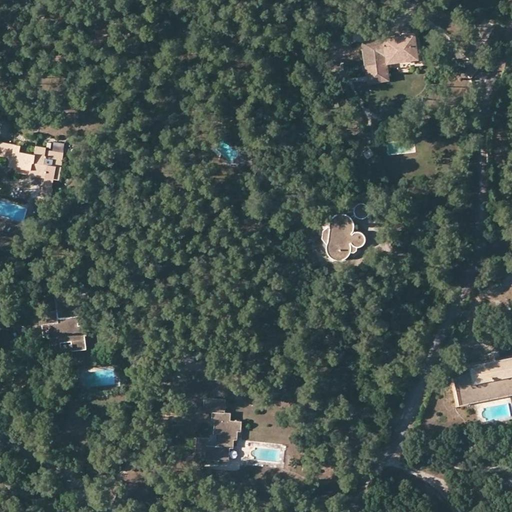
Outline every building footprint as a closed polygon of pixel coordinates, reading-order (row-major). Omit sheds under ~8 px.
[(368,63),(391,60),(420,56),(417,29),(404,31),(400,34),(395,32),(385,34),(384,37),(364,40),(368,63)] [(393,78),(391,60),(368,63),(370,80),(393,78)] [(28,169),(27,174),(42,177),(40,188),(50,189),(52,180),(56,180),(60,153),(44,150),(45,148),(33,146),(32,153),(18,151),(18,145),(0,142),(0,157),(7,159),(6,166),(14,167),(28,169)] [(369,147),(362,151),(367,158),(374,153),(369,147)] [(353,209),(353,212),(355,214),(358,216),(361,217),(364,216),(366,214),(368,212),(368,209),(368,206),(366,203),(364,202),(361,201),(358,202),(355,203),(353,206),(353,209)] [(321,229),(320,237),(324,242),(325,245),(326,251),(330,257),(337,258),(343,257),(346,255),(347,254),(348,251),(349,247),(348,242),(350,241),(352,243),(354,245),(357,245),(360,245),(362,244),(363,242),(364,239),(364,236),(363,234),(363,233),(361,231),(360,231),(358,230),(356,230),(354,230),(350,234),(349,232),(352,229),(353,223),(351,219),(347,215),(342,213),(337,212),(331,215),(328,220),(327,225),(321,229)] [(71,352),(86,350),(83,325),(78,326),(77,317),(91,315),(88,292),(80,293),(80,287),(53,291),(56,311),(39,313),(41,336),(46,336),(45,330),(48,329),(51,353),(62,352),(61,343),(70,342),(71,352)] [(487,354),(488,361),(498,359),(497,352),(487,354)] [(475,394),(511,385),(511,356),(498,359),(488,361),(468,365),(469,371),(451,375),(456,402),(475,397),(475,394)] [(511,394),(511,385),(475,394),(475,397),(456,402),(457,407),(511,394)] [(215,434),(215,440),(207,439),(207,436),(197,435),(196,449),(205,450),(205,457),(228,458),(229,447),(232,447),(232,439),(235,438),(236,428),(239,429),(240,421),(229,420),(229,413),(224,412),(224,400),(204,398),(203,412),(211,413),(211,418),(213,420),(212,434),(215,434)] [(19,497),(4,488),(0,494),(0,501),(12,509),(19,497)]
